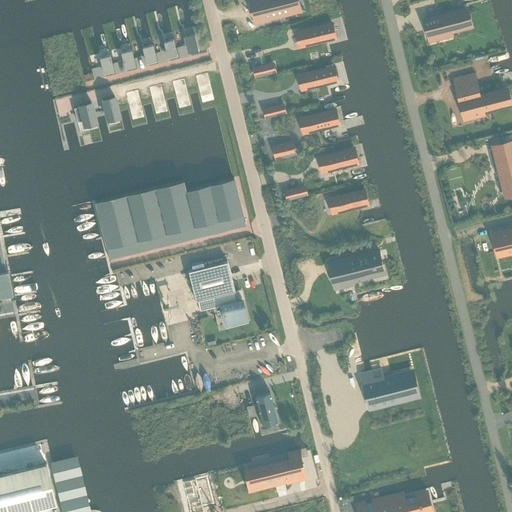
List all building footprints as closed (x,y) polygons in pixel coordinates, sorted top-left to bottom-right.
[(300,4),(298,0),(263,0),(260,1),(265,19),(292,12),(291,6),(300,4)] [(429,19),(424,20),(429,42),(448,38),(446,29),(467,24),(464,10),(440,16),(439,11),(428,14),(429,19)] [(336,21),(306,28),(309,40),(338,33),(336,21)] [(199,49),(195,34),(185,36),(189,52),(199,49)] [(177,55),(173,39),(163,42),(167,57),(177,55)] [(156,60),(152,44),(142,47),(146,62),(156,60)] [(135,65),(131,50),(121,52),(125,68),(135,65)] [(113,70),(109,55),(99,57),(103,73),(113,70)] [(337,64),(308,71),(311,83),(340,76),(337,64)] [(266,65),(254,68),(256,76),(268,73),(266,65)] [(207,73),(196,76),(201,97),(213,94),(207,73)] [(486,96),(480,73),(458,79),(468,121),(491,116),(489,108),(509,102),(506,91),(486,96)] [(185,78),(174,81),(179,102),(191,99),(185,78)] [(164,84),(152,86),(158,107),(169,105),(164,84)] [(142,89),(130,92),(136,113),(147,110),(142,89)] [(119,117),(114,96),(102,99),(108,120),(119,117)] [(97,125),(91,102),(79,105),(80,107),(74,108),(77,122),(83,120),(85,128),(97,125)] [(278,114),(276,106),(264,109),(266,117),(278,114)] [(338,107),(309,114),(312,127),(341,120),(338,107)] [(504,145),(489,149),(494,172),(504,169),(506,178),(497,181),(499,192),(511,188),(511,140),(504,143),(504,145)] [(288,155),(285,143),(273,146),(276,158),(288,155)] [(357,146),(328,153),(331,165),(360,158),(357,146)] [(183,180),(95,202),(109,259),(245,225),(233,177),(232,178),(185,189),(183,180)] [(367,187),(338,194),(341,207),(370,199),(367,187)] [(296,188),(285,191),(286,199),(298,196),(296,188)] [(511,227),(492,233),(496,250),(504,249),(506,254),(511,252),(511,227)] [(0,293),(10,292),(0,240),(0,293)] [(379,251),(329,263),(333,280),(351,275),(352,280),(377,274),(374,264),(382,262),(379,251)] [(235,291),(227,261),(188,271),(195,300),(197,300),(199,310),(220,305),(224,320),(245,315),(241,299),(235,301),(232,291),(235,291)] [(379,379),(377,370),(366,372),(374,406),(414,396),(408,371),(379,379)] [(255,395),(254,395),(261,425),(262,425),(262,423),(276,419),(276,421),(277,421),(270,392),(255,396),(255,395)] [(213,399),(163,411),(165,421),(166,421),(174,419),(177,430),(169,432),(168,431),(168,432),(172,448),(185,445),(179,421),(202,415),(204,425),(217,422),(219,421),(213,399)] [(253,405),(246,406),(248,417),(255,415),(253,405)] [(291,459),(252,469),(256,488),(288,480),(287,478),(305,474),(299,451),(289,453),(291,459)] [(0,511),(51,511),(50,503),(55,502),(46,463),(0,474),(0,511)] [(210,511),(203,479),(179,485),(185,511),(210,511)] [(380,502),(359,507),(360,511),(423,511),(420,496),(403,500),(404,504),(382,510),(380,502)]
